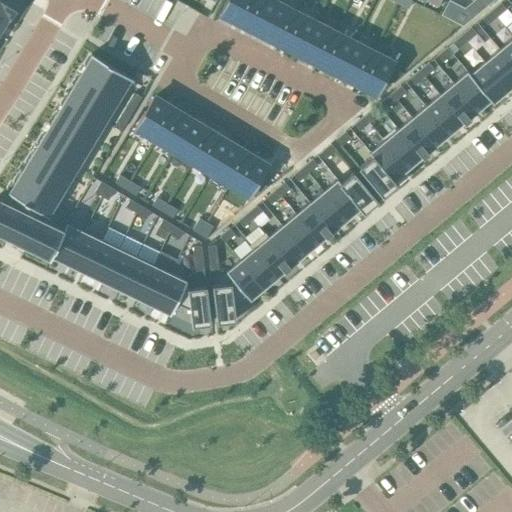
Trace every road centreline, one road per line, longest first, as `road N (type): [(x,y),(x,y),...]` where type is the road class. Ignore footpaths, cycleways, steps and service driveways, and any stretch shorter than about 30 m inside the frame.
road 1 (residential): [(0,302),(150,374),(199,382),(240,373),(511,151)]
road 2 (residential): [(185,51),(178,80),(283,146),(300,147),(335,116),(332,96),(198,32)]
road 3 (tertiary): [(309,498),(247,497),(167,470),(79,459),(0,426)]
road 4 (tertiary): [(309,498),(511,330)]
road 5 (tertiary): [(0,450),(148,511)]
road 6 (residential): [(63,0),(0,103)]
